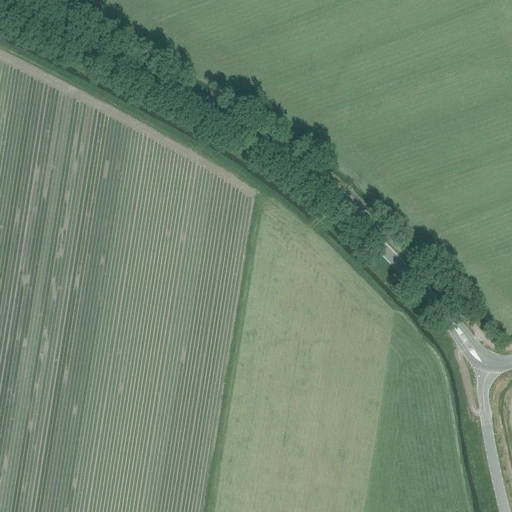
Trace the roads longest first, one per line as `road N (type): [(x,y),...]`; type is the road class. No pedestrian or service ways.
road 1 (tertiary): [(486,364),(328,194),(284,159),(0,9)]
road 2 (tertiary): [(504,511),(483,415),(486,364)]
